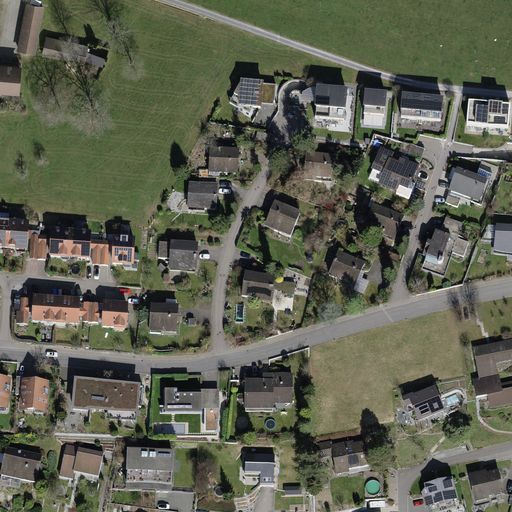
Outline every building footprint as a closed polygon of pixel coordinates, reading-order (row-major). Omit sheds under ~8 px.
[(44,5),(26,2),(24,16),(41,19),(44,5)] [(41,19),(24,16),(21,29),(39,32),(41,19)] [(39,32),(21,29),(20,39),(37,42),(39,32)] [(88,46),(46,36),(43,52),(84,62),(85,60),(87,51),(88,46)] [(20,39),(18,50),(35,53),(37,42),(20,39)] [(105,58),(87,51),(85,60),(103,66),(105,58)] [(21,64),(7,63),(5,92),(19,93),(21,64)] [(265,82),(242,80),(241,84),(230,103),(250,114),(253,108),(262,109),(262,103),(274,105),(275,102),(276,102),(277,85),(265,84),(265,82)] [(333,88),(318,87),(318,89),(317,102),(315,118),(331,119),(333,88)] [(317,102),(318,89),(313,88),(306,92),(303,94),(303,101),(317,102)] [(348,89),(333,88),(331,119),(345,120),(348,89)] [(387,93),(367,92),(365,115),(374,116),(373,127),(384,128),(387,93)] [(425,96),(404,95),(402,119),(423,120),(425,96)] [(446,98),(425,96),(423,120),(442,122),(442,115),(444,115),(446,98)] [(490,104),(468,103),(466,127),(488,129),(490,104)] [(510,106),(490,104),(488,129),(508,130),(510,106)] [(258,132),(257,140),(270,142),(271,135),(258,132)] [(425,150),(412,146),(409,153),(423,158),(425,150)] [(239,149),(211,147),(209,171),(200,170),(199,177),(219,179),(220,173),(237,175),(239,149)] [(395,153),(381,147),(372,171),(383,175),(379,186),(397,193),(400,186),(410,190),(420,167),(401,159),(399,162),(392,160),(395,153)] [(315,154),(307,153),(305,178),(333,181),(336,156),(315,154)] [(456,169),(452,168),(448,179),(453,180),(448,192),(479,202),(487,180),(490,181),(490,183),(493,184),(499,167),(482,161),(477,176),(467,172),(469,167),(459,163),(456,169)] [(199,184),(190,183),(188,209),(217,211),(219,185),(199,184)] [(447,199),(446,203),(458,207),(460,201),(448,197),(447,199)] [(302,212),(276,202),(265,227),(291,237),(302,212)] [(405,217),(375,205),(365,229),(395,241),(405,217)] [(446,218),(441,233),(457,239),(463,224),(446,218)] [(9,221),(0,220),(0,248),(7,249),(9,221)] [(29,222),(9,221),(7,249),(27,251),(28,240),(29,232),(29,222)] [(511,226),(496,224),(494,252),(511,253),(511,226)] [(72,231),(51,229),(51,237),(50,246),(49,258),(70,259),(72,231)] [(91,232),(72,231),(70,259),(90,260),(90,250),(91,241),(91,232)] [(441,233),(435,231),(431,243),(427,242),(423,256),(426,257),(422,270),(444,278),(453,253),(463,257),(468,242),(457,239),(441,233)] [(40,232),(29,232),(28,240),(31,240),(30,259),(46,261),(47,246),(50,246),(51,237),(39,236),(40,232)] [(347,234),(345,240),(357,245),(360,240),(347,234)] [(135,238),(113,237),(113,242),(113,251),(112,265),(134,266),(135,238)] [(337,239),(335,245),(342,248),(344,242),(337,239)] [(113,242),(91,241),(90,250),(93,250),(92,266),(109,267),(110,251),(113,251),(113,242)] [(199,244),(172,242),(172,244),(171,260),(170,271),(197,272),(199,244)] [(171,260),(172,244),(160,243),(159,260),(171,260)] [(387,251),(385,257),(398,262),(400,257),(387,251)] [(366,263),(339,252),(329,277),(356,288),(366,263)] [(163,262),(158,268),(163,272),(168,266),(163,262)] [(276,276),(246,272),(243,297),(257,298),(257,301),(272,303),(274,291),(283,292),(283,294),(295,296),(297,284),(276,281),(276,276)] [(55,323),(57,298),(33,296),(33,306),(32,314),(31,322),(55,323)] [(80,300),(57,298),(55,323),(78,325),(79,317),(79,308),(80,300)] [(32,314),(33,306),(28,306),(29,299),(20,299),(20,312),(17,311),(16,324),(28,325),(28,314),(32,314)] [(128,304),(104,302),(103,312),(102,320),(102,328),(126,330),(128,304)] [(83,309),(79,308),(79,317),(83,317),(83,323),(99,324),(99,319),(102,320),(103,312),(100,311),(100,304),(83,303),(83,309)] [(180,306),(152,304),(150,331),(178,333),(180,306)] [(511,340),(492,345),(473,349),(479,379),(497,376),(495,364),(511,360),(511,340)] [(263,380),(245,380),(245,410),(274,410),(274,404),(293,404),(293,374),(263,374),(263,380)] [(203,376),(203,387),(220,387),(220,376),(203,376)] [(497,376),(479,379),(472,380),(476,399),(487,396),(490,410),(511,405),(511,381),(499,384),(497,376)] [(24,378),(17,377),(15,395),(22,395),(23,380),(24,378)] [(142,385),(74,378),(71,411),(90,413),(91,412),(108,413),(108,421),(138,424),(142,385)] [(50,382),(23,380),(22,395),(21,411),(47,413),(50,382)] [(10,382),(0,381),(0,409),(7,410),(10,382)] [(413,394),(401,399),(408,415),(413,413),(417,423),(444,412),(434,387),(414,396),(413,394)] [(219,390),(165,390),(165,414),(202,414),(202,410),(205,410),(206,432),(217,432),(220,409),(219,390)] [(333,441),(318,444),(320,459),(334,456),(338,476),(350,474),(349,470),(369,467),(365,442),(354,444),(353,441),(334,445),(333,441)] [(79,447),(67,445),(60,478),(74,481),(75,474),(99,479),(99,476),(104,454),(79,448),(79,447)] [(42,456),(7,448),(0,477),(36,485),(42,456)] [(143,452),(128,451),(127,485),(141,485),(143,452)] [(157,453),(143,452),(141,485),(156,486),(157,453)] [(174,453),(157,453),(156,486),(172,487),(174,453)] [(275,456),(246,455),(246,475),(261,475),(261,485),(274,485),(275,456)] [(387,498),(385,471),(364,472),(366,500),(387,498)] [(485,471),(468,475),(474,504),(489,501),(489,499),(504,496),(499,471),(486,474),(485,471)] [(321,487),(330,485),(327,476),(319,478),(321,487)] [(453,478),(424,486),(425,490),(421,495),(424,510),(427,509),(455,502),(459,502),(453,478)] [(172,487),(127,485),(126,492),(172,494),(172,492),(172,487)] [(302,487),(285,488),(286,496),(302,495),(302,487)] [(27,509),(40,511),(41,511),(45,500),(45,498),(30,495),(27,509)] [(41,511),(58,511),(60,503),(45,500),(41,511)] [(455,502),(427,509),(427,511),(446,511),(456,510),(455,502)]
